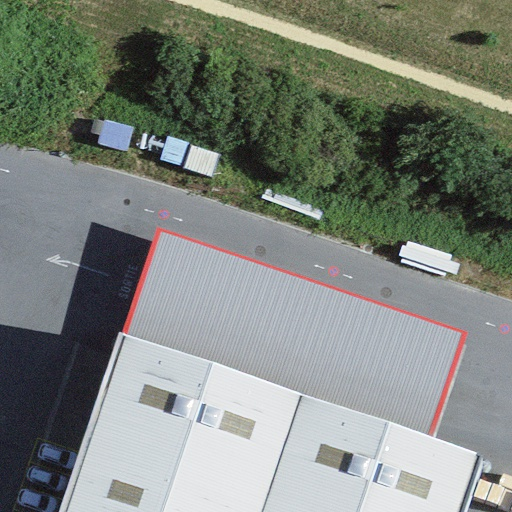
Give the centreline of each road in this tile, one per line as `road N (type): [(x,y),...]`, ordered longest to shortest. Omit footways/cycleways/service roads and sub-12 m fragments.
road 1 (unknown): [(95,208),(511,371)]
road 2 (unknown): [(0,458),(95,208),(0,177)]
